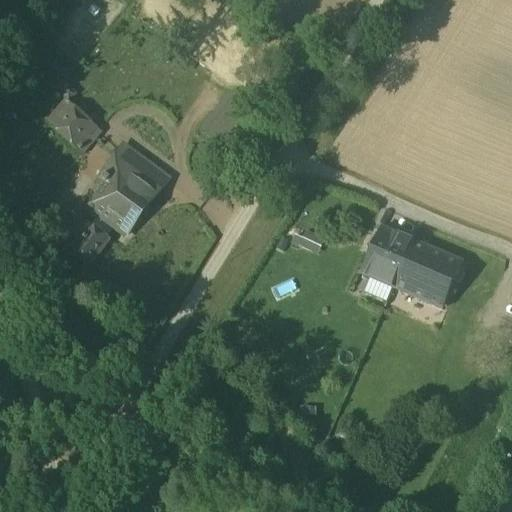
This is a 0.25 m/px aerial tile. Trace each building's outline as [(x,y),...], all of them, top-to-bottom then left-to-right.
[(101,136),(71,109),(72,107),(70,105),(77,97),(72,93),(65,100),(70,104),(51,127),(84,156),(101,136)] [(234,98),(205,136),(225,152),(254,114),(234,98)] [(161,193),(119,161),(105,181),(109,186),(105,191),(109,194),(105,198),(99,195),(89,210),(127,238),(161,193)] [(319,255),(326,240),(303,229),(297,244),(319,255)] [(464,267),(383,231),(363,277),(444,313),(464,267)] [(94,232),(75,258),(91,270),(110,244),(94,232)]
